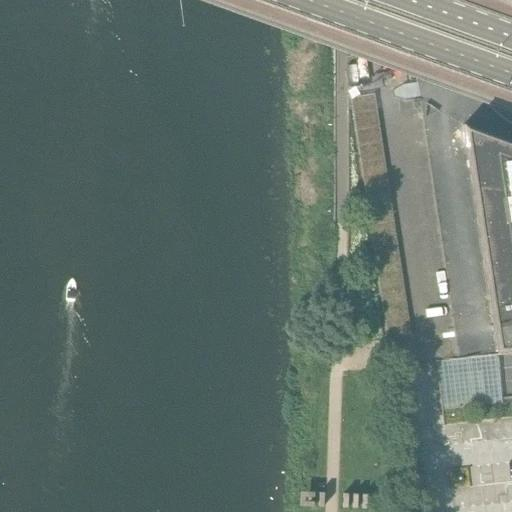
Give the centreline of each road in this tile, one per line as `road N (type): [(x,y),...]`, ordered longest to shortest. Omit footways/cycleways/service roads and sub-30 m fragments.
road 1 (residential): [(340,0),(335,390)]
road 2 (primary): [(300,0),(511,75)]
road 3 (primary): [(511,42),(393,0)]
